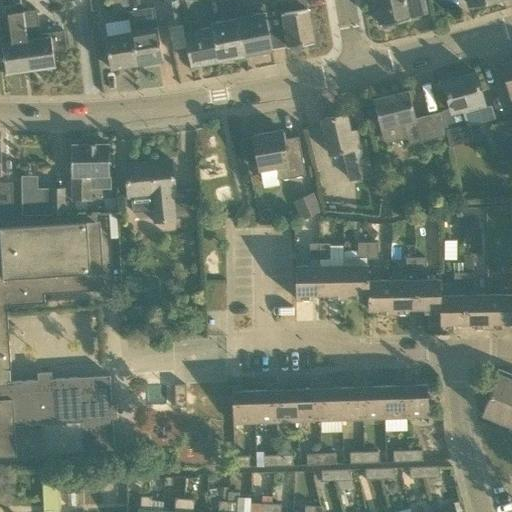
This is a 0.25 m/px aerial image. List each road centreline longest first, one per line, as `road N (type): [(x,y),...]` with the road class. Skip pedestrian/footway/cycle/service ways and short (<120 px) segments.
road 1 (residential): [(357,70),(96,115),(0,114)]
road 2 (residential): [(456,355),(269,345),(269,248)]
road 3 (residential): [(511,28),(357,70)]
road 4 (residential): [(485,511),(456,355)]
